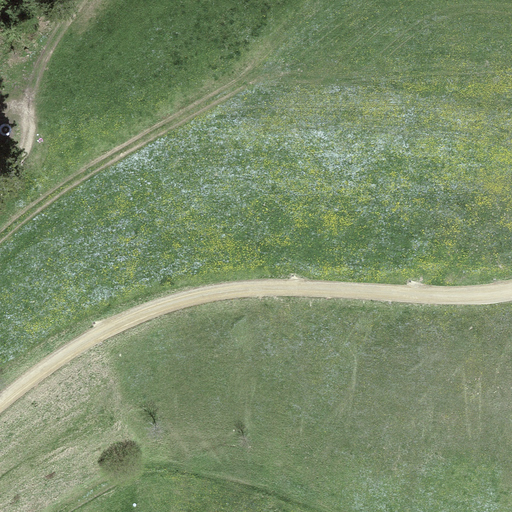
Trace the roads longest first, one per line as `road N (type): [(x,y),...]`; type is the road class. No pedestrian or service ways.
road 1 (track): [(0,404),(88,340),(198,295),(281,287),(511,291)]
road 2 (track): [(82,0),(53,39),(14,177),(0,196)]
